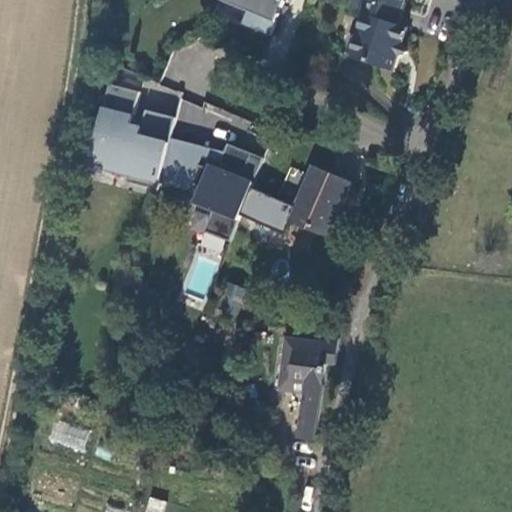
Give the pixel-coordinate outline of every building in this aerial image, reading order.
[(212,0),(212,2),(254,18),(249,31),(275,41),(281,26),(284,28),(291,11),(287,10),(291,0),(212,0)] [(398,26),(406,0),(369,0),(370,1),(368,7),(365,16),(368,17),(398,26)] [(355,3),(353,12),(365,16),(368,7),(355,3)] [(407,53),(402,45),(407,29),(398,26),(368,17),(361,37),(357,40),(355,41),(352,51),(356,57),(354,61),(393,73),(398,58),(407,53)] [(355,41),(357,40),(348,37),(342,57),(354,61),(356,57),(352,51),(355,41)] [(173,125),(143,118),(139,136),(128,133),(137,100),(107,92),(88,167),(106,171),(104,179),(127,184),(126,190),(156,197),(173,125)] [(253,160),(229,152),(222,171),(225,172),(223,178),(243,186),(253,160)] [(216,218),(208,240),(233,249),(265,165),(253,160),(243,186),(223,178),(225,172),(222,171),(210,166),(207,175),(201,173),(194,192),(204,195),(198,211),(216,218)] [(331,241),(354,189),(315,171),(304,194),(291,223),(331,241)] [(277,216),(291,223),(304,194),(290,188),(277,216)] [(142,281),(130,278),(127,292),(139,295),(142,281)] [(236,314),(247,289),(231,283),(221,308),(236,314)] [(340,360),(341,349),(338,348),(298,343),(297,349),(293,386),(309,388),(305,430),(318,431),(326,358),(340,360)] [(297,349),(286,347),(282,385),(293,386),(297,349)] [(53,421),(49,443),(85,450),(89,428),(53,421)] [(154,511),(163,511),(166,501),(148,496),(145,510),(154,511)]
